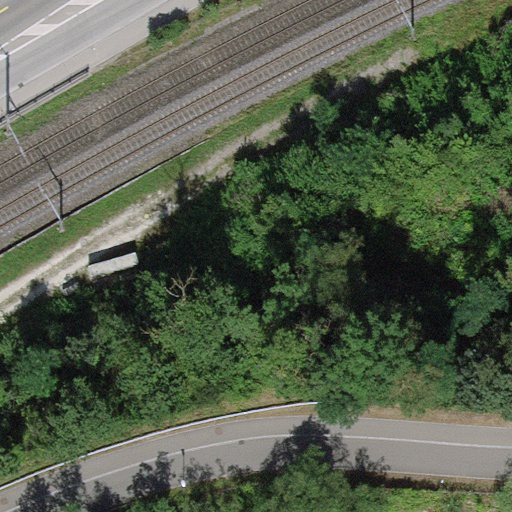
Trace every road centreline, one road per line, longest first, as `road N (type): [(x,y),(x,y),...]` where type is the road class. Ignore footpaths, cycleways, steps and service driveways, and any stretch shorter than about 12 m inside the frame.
road 1 (residential): [(511,464),(288,450),(215,456),(57,511)]
road 2 (track): [(138,207),(0,308)]
